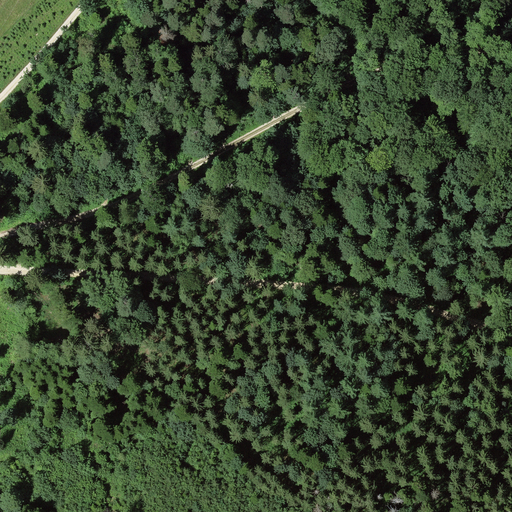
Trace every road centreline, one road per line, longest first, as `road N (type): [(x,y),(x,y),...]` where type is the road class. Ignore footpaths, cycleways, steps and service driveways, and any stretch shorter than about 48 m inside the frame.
road 1 (track): [(511,48),(384,67),(104,209),(0,235)]
road 2 (track): [(511,332),(335,286),(0,268)]
road 3 (track): [(0,102),(92,0)]
